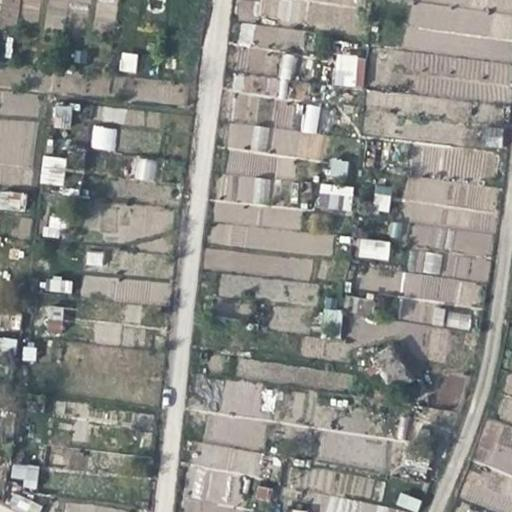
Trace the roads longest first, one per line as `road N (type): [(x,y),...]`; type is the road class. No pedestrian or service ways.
road 1 (track): [(157,511),(217,0)]
road 2 (track): [(511,138),(475,395),(422,511)]
